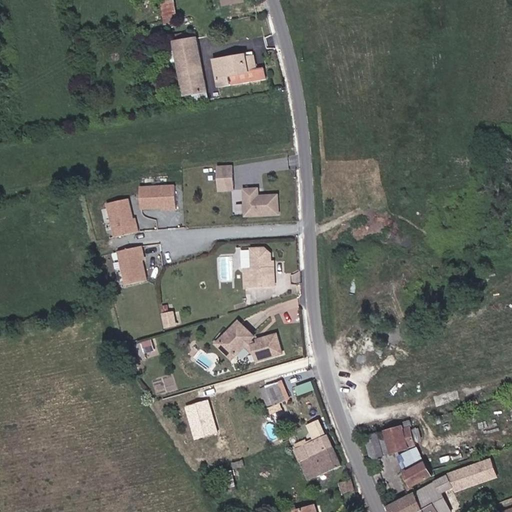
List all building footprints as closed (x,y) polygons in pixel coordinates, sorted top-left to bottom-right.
[(161,0),(164,19),(178,17),(176,0),(161,0)] [(139,46),(148,44),(146,30),(137,31),(139,46)] [(178,82),(201,78),(195,32),(173,35),(178,82)] [(265,82),(263,70),(257,70),(253,51),(244,53),(244,54),(212,61),(216,89),(250,84),(265,82)] [(180,94),(202,91),(201,78),(178,82),(180,94)] [(233,190),(234,164),(217,164),(217,190),(233,190)] [(175,184),(139,184),(139,208),(175,209),(175,184)] [(244,187),(244,215),(280,216),(280,193),(260,192),(260,187),(244,187)] [(131,196),(107,202),(114,237),(139,231),(131,196)] [(143,245),(118,250),(125,284),(150,279),(143,245)] [(282,283),(281,264),(279,264),(279,259),(278,250),(273,245),(259,246),(260,266),(252,266),(252,284),(282,283)] [(185,323),(182,311),(172,313),(176,325),(185,323)] [(252,338),(257,334),(243,319),(238,323),(252,338)] [(225,337),(240,350),(252,338),(238,323),(225,337)] [(267,356),(292,349),(286,328),(269,333),(270,336),(262,339),(257,334),(252,338),(262,349),(265,348),(267,356)] [(154,338),(157,348),(163,346),(160,336),(154,338)] [(235,355),(240,350),(225,337),(221,341),(235,355)] [(152,339),(136,343),(139,356),(155,352),(152,339)] [(287,407),(296,403),(285,374),(282,375),(289,395),(283,397),(287,407)] [(283,397),(289,395),(282,375),(270,377),(283,409),(287,407),(283,397)] [(195,433),(216,428),(210,400),(188,405),(195,433)] [(314,457),(339,448),(326,415),(315,420),(320,435),(300,442),(308,459),(314,457)] [(400,446),(427,438),(422,422),(415,424),(414,419),(393,426),(400,446)] [(387,450),(400,446),(393,426),(381,430),(387,450)] [(397,455),(404,467),(423,457),(417,444),(397,455)] [(334,471),(346,468),(339,448),(314,457),(319,469),(324,467),(325,470),(332,468),(334,471)] [(420,479),(440,472),(437,464),(434,457),(414,465),(420,479)] [(423,509),(423,511),(452,511),(464,507),(455,486),(467,481),(463,471),(424,489),(430,505),(423,509)] [(348,495),(361,490),(358,481),(345,486),(348,495)] [(423,511),(423,509),(430,505),(424,489),(422,484),(415,486),(418,492),(402,498),(407,511),(423,511)]
